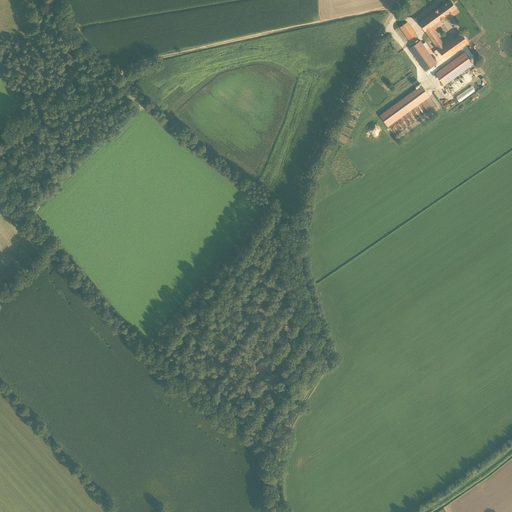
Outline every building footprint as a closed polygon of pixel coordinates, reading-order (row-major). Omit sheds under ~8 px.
[(451,0),(439,9),(445,17),(457,8),(451,0)] [(441,20),(445,17),(439,9),(434,12),(419,23),(445,59),(461,47),(453,37),(444,44),(434,30),(443,23),(441,20)] [(408,40),(416,34),(408,21),(399,27),(408,40)] [(410,49),(426,71),(437,64),(430,54),(432,52),(429,48),(427,49),(421,41),(410,49)] [(435,74),(444,86),(473,64),(465,52),(463,51),(458,55),(459,56),(435,74)] [(376,68),(393,57),(390,52),(372,63),(376,68)] [(388,127),(429,96),(421,86),(380,116),(388,127)]
